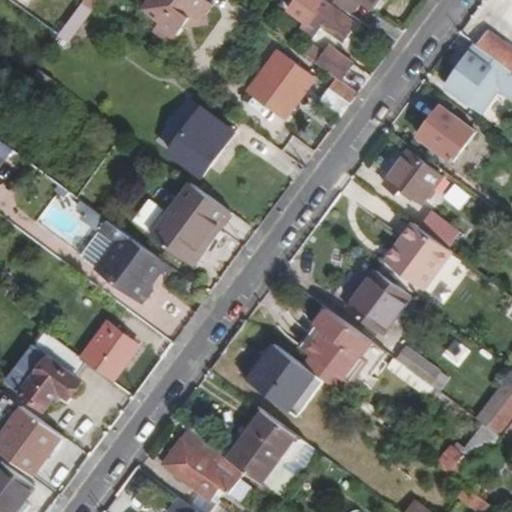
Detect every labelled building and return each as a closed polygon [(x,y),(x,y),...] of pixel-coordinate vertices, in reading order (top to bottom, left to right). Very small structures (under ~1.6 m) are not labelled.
[(86,0),(85,2),(94,9),(100,0),(86,0)] [(215,6),(207,0),(150,0),(153,1),(147,9),(163,22),(156,31),(173,45),(186,28),(195,27),(201,18),(206,19),(215,6)] [(346,43),(362,21),(354,14),(345,7),(341,11),(324,0),(299,0),(291,12),(307,25),(302,31),(308,36),(314,41),(325,27),(346,43)] [(334,0),(324,0),(341,11),(345,7),(334,0)] [(371,9),(377,0),(334,0),(345,7),(350,0),(359,0),(363,3),(371,9)] [(350,0),(345,7),(354,14),(363,3),(359,0),(350,0)] [(85,2),(61,35),(70,42),(94,9),(85,2)] [(511,48),(492,33),(480,47),(511,71),(511,48)] [(308,36),(300,49),(313,59),(322,48),(314,41),(308,36)] [(313,59),(340,78),(342,79),(354,63),(326,42),(322,48),(313,59)] [(511,71),(480,47),(450,86),(485,112),(502,89),(511,96),(511,71)] [(247,91),(277,112),(289,97),(298,104),(315,77),(278,50),(247,91)] [(57,82),(41,70),(27,90),(43,101),(57,82)] [(322,101),(343,116),(360,93),(342,79),(340,78),(322,101)] [(289,97),(277,112),(286,119),(298,104),(289,97)] [(455,162),(478,133),(444,107),(422,137),(455,162)] [(205,175),(238,133),(205,108),(173,151),(205,175)] [(0,138),(0,157),(5,160),(13,148),(0,138)] [(424,203),(444,176),(412,152),(387,185),(400,195),(405,189),(424,203)] [(222,228),(234,213),(193,183),(155,234),(192,261),(218,226),(222,228)] [(64,186),(59,193),(66,198),(71,191),(64,186)] [(82,217),(101,231),(110,219),(83,199),(78,206),(86,212),(82,217)] [(436,211),(423,228),(449,248),(462,231),(436,211)] [(166,262),(110,219),(101,231),(117,243),(98,268),(97,270),(143,304),(155,287),(151,285),(157,277),(156,276),(163,267),(166,262)] [(423,228),(418,224),(389,261),(426,289),(454,251),(449,248),(423,228)] [(195,264),(222,228),(218,226),(192,261),(195,264)] [(82,256),(98,268),(117,243),(101,231),(82,256)] [(172,274),(176,268),(166,262),(163,267),(172,274)] [(413,296),(379,270),(352,309),(385,333),(413,296)] [(372,340),(332,310),(316,331),(322,335),(309,351),(315,356),(308,367),(327,381),(337,388),(344,378),(350,383),(363,365),(357,361),(372,340)] [(91,365),(113,380),(137,349),(128,343),(131,338),(112,325),(86,360),(91,365)] [(322,335),(316,331),(304,348),(309,351),(322,335)] [(86,360),(51,335),(41,350),(52,357),(25,393),(47,409),(60,389),(72,396),(83,382),(80,379),(91,365),(86,360)] [(300,417),(327,381),(308,367),(277,344),(267,358),(259,368),(253,364),(244,376),(300,417)] [(411,347),(401,361),(431,383),(442,370),(411,347)] [(261,354),(253,364),(259,368),(267,358),(261,354)] [(504,437),(511,426),(511,378),(481,419),(488,425),(504,437)] [(0,440),(0,449),(36,477),(66,436),(25,407),(0,440)] [(299,434),(267,411),(231,459),(249,473),(263,484),(299,434)] [(467,485),(504,437),(488,425),(469,450),(460,442),(456,446),(453,444),(438,464),(467,485)] [(299,434),(263,484),(268,487),(285,463),(292,462),(308,441),(299,434)] [(231,459),(225,455),(218,463),(186,439),(166,464),(213,502),(224,489),(232,495),(249,473),(231,459)] [(0,511),(1,511),(19,511),(39,486),(5,462),(0,468),(0,511)] [(484,511),(492,504),(467,485),(460,495),(480,511),(484,511)] [(199,511),(181,499),(171,511),(199,511)] [(433,511),(417,499),(406,511),(433,511)]
